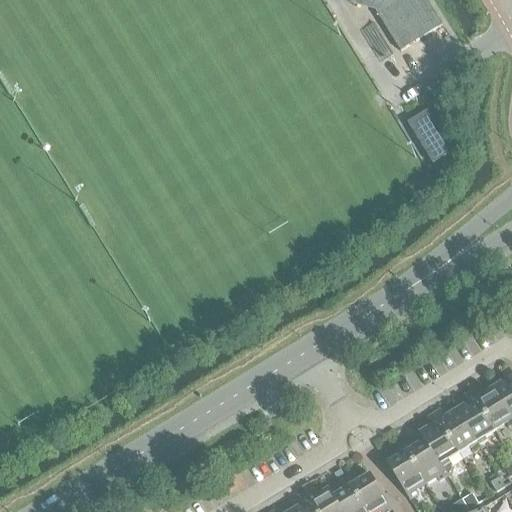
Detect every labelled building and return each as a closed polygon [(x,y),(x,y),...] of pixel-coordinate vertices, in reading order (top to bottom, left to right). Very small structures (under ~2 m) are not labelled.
[(367,0),(375,12),(400,53),(417,42),(425,37),(443,26),(426,0),(367,0)] [(428,111),(408,124),(433,165),(454,153),(428,111)] [(511,374),(509,369),(501,374),(506,381),(494,389),(511,417),(511,374)] [(478,388),(471,393),(496,432),(506,426),(508,430),(511,427),(511,417),(494,389),(482,396),(478,388)] [(496,432),(471,393),(465,397),(469,404),(457,411),(479,447),(487,442),(485,439),(496,432)] [(479,447),(457,411),(446,418),(441,411),(434,415),(459,455),(469,449),(471,452),(479,447)] [(459,455),(434,415),(428,419),(432,427),(420,434),(425,443),(447,478),(452,475),(453,468),(449,461),(459,455)] [(409,442),(403,446),(427,486),(437,479),(439,483),(447,478),(425,443),(414,449),(409,442)] [(427,486),(403,446),(396,450),(401,457),(388,465),(410,501),(419,496),(417,492),(427,486)] [(347,480),(366,511),(391,511),(393,511),(371,476),(358,483),(354,476),(347,480)] [(366,511),(347,480),(340,484),(345,492),(334,498),(341,511),(366,511)] [(505,490),(501,484),(498,480),(490,485),(496,495),(505,490)] [(341,511),(334,498),(329,490),(316,498),(312,490),(305,494),(315,511),(341,511)] [(315,511),(305,494),(298,499),(303,506),(292,511),(315,511)] [(479,506),(473,497),(463,503),(468,511),(479,506)]
